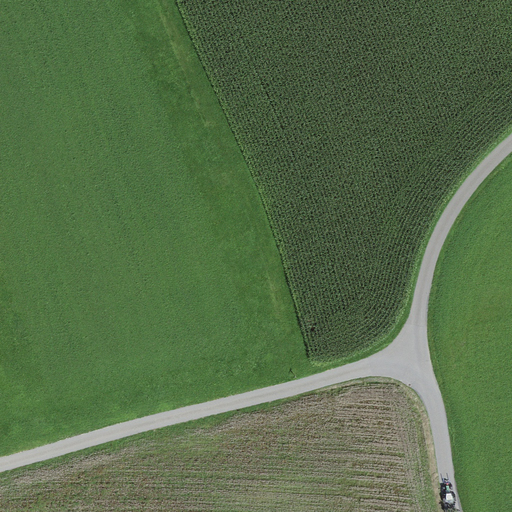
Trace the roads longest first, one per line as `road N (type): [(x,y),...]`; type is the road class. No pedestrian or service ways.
road 1 (unclassified): [(0,465),(411,357)]
road 2 (unclassified): [(511,142),(471,181),(432,246),(411,357)]
road 3 (unclassified): [(411,357),(432,396),(454,511)]
